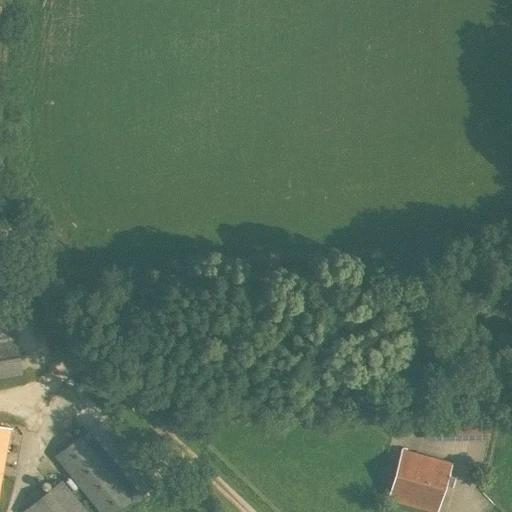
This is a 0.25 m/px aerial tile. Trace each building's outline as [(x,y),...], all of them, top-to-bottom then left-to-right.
[(0,378),(22,375),(11,315),(0,316),(0,378)] [(425,417),(425,441),(489,440),(489,416),(425,417)] [(94,425),(53,457),(97,511),(118,511),(146,489),(94,425)] [(0,427),(0,480),(9,429),(0,427)] [(386,500),(429,511),(437,511),(451,463),(401,448),(386,500)] [(86,511),(61,480),(21,511),(86,511)]
